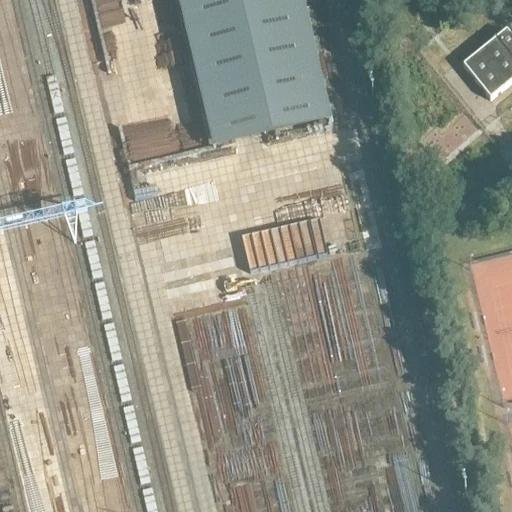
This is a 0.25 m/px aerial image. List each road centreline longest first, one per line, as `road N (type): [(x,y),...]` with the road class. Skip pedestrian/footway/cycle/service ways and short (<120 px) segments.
road 1 (unknown): [(374,137),(458,511)]
road 2 (unknown): [(70,511),(0,196)]
road 3 (unknown): [(374,137),(110,196)]
road 4 (unknown): [(342,0),(374,137)]
road 5 (unknown): [(88,102),(150,66),(145,0)]
